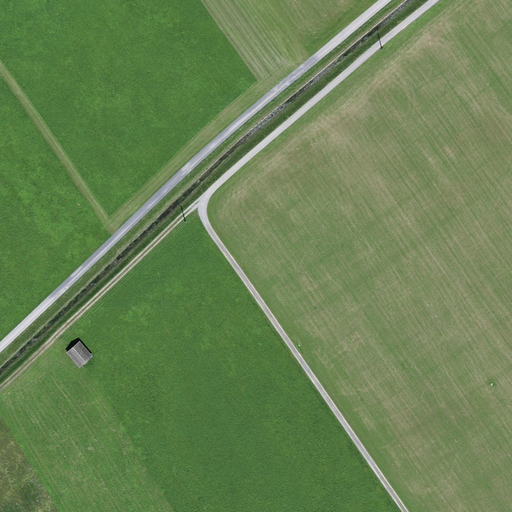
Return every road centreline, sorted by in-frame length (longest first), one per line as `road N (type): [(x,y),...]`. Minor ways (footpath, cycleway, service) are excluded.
road 1 (track): [(0,349),(180,175),(386,0)]
road 2 (track): [(405,511),(213,235),(204,216),(210,192)]
road 3 (track): [(257,150),(0,389)]
